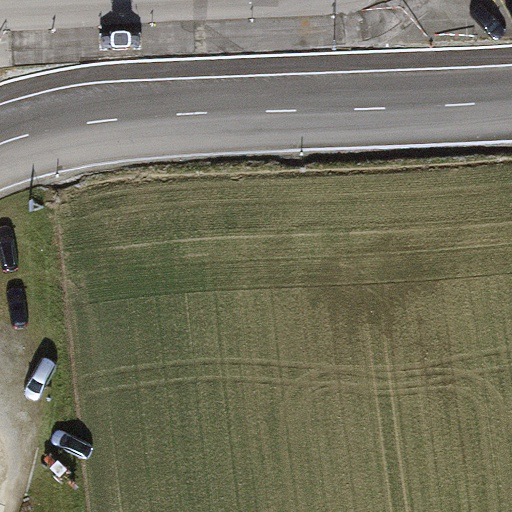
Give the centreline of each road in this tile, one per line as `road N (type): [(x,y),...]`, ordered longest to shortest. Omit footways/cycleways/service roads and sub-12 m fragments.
road 1 (tertiary): [(0,157),(105,129),(511,109)]
road 2 (residential): [(0,28),(304,0)]
